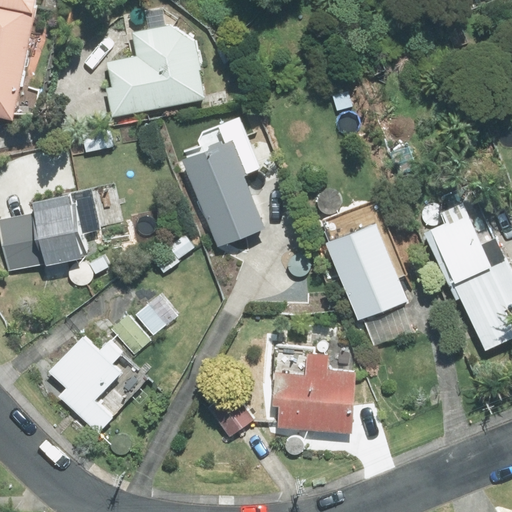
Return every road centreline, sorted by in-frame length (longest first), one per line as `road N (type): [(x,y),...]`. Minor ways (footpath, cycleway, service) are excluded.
road 1 (residential): [(511,450),(345,511)]
road 2 (residential): [(116,511),(66,487),(0,425)]
